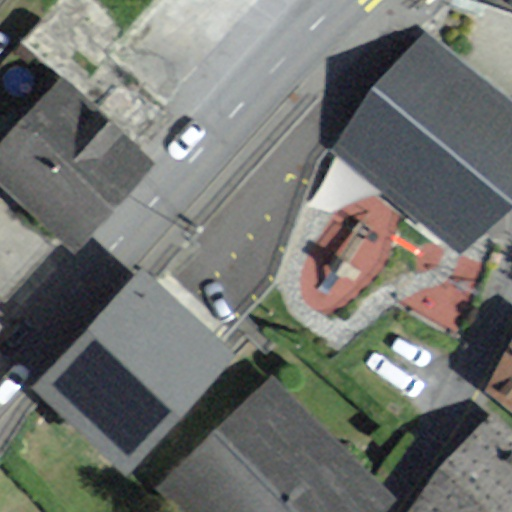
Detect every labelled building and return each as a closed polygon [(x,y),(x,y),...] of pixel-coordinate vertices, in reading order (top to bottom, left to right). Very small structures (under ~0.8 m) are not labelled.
[(511,173),(511,98),(429,31),(337,143),(457,240),(511,173)] [(136,154),(58,86),(0,152),(0,166),(71,228),(136,154)] [(0,287),(2,289),(44,243),(1,204),(0,205),(0,287)] [(511,351),(488,386),(511,402),(511,351)] [(204,511),(364,511),(380,496),(272,391),(179,487),(204,511)] [(418,511),(511,511),(511,442),(493,426),(418,511)]
